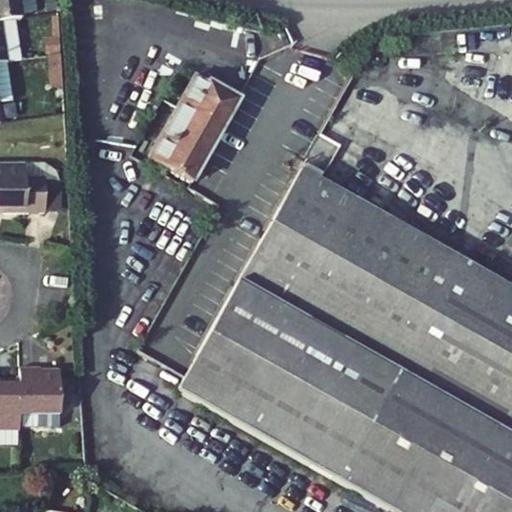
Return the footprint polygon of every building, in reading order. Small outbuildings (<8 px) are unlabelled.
[(0,0),(0,20),(20,17),(17,0),(0,0)] [(189,182),(221,128),(212,123),(228,94),(194,75),(146,158),(189,182)] [(237,99),(228,94),(212,123),(221,128),(237,99)] [(511,511),(511,289),(316,179),(321,170),(305,161),(175,391),(389,511),(511,511)] [(25,177),(25,166),(0,165),(0,207),(4,208),(4,213),(43,212),(43,185),(43,177),(25,177)] [(43,185),(43,212),(58,211),(57,185),(43,185)] [(38,368),(18,368),(18,382),(18,415),(59,414),(59,373),(38,373),(38,368)] [(0,440),(15,441),(15,428),(18,428),(18,415),(18,382),(0,382),(0,440)]
